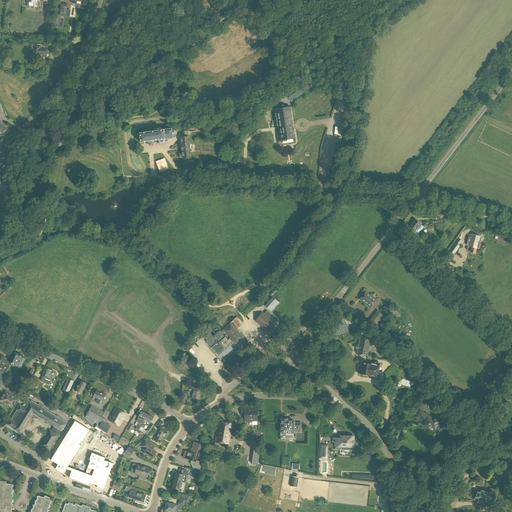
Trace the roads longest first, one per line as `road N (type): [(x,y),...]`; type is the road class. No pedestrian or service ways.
road 1 (unclassified): [(325,310),(511,73)]
road 2 (unclassified): [(0,235),(15,149),(86,41),(101,0)]
road 3 (residential): [(189,425),(151,399),(0,333)]
road 4 (unclassified): [(219,403),(325,310)]
road 5 (unclassified): [(347,408),(289,396),(219,403)]
road 6 (unclassified): [(420,511),(372,431),(347,408)]
